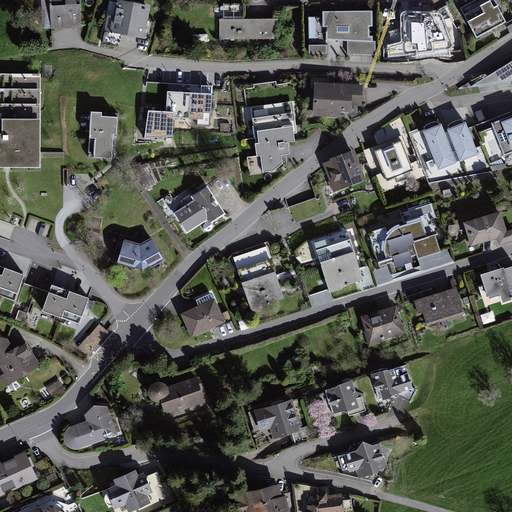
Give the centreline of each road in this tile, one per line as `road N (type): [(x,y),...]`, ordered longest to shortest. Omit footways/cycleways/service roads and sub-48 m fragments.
road 1 (residential): [(133,322),(158,352),(192,352),(511,252)]
road 2 (residential): [(133,322),(287,183),(431,89)]
road 3 (residential): [(452,78),(435,71),(182,65),(87,48)]
road 4 (residential): [(35,423),(63,464),(154,455),(277,473)]
road 5 (residential): [(35,423),(77,392),(133,322)]
road 6 (residential): [(277,473),(294,454),(391,424)]
